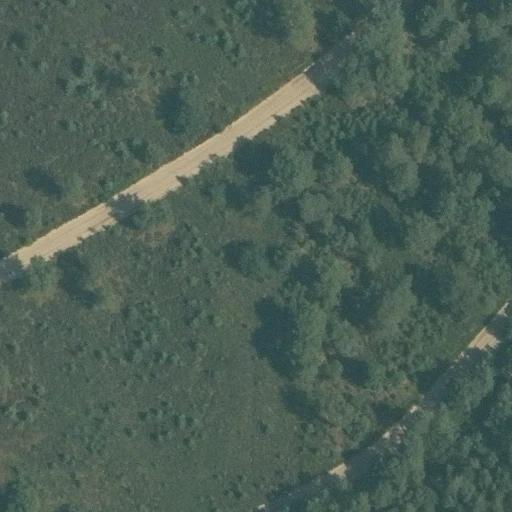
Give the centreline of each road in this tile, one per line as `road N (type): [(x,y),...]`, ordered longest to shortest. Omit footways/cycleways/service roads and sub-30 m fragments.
road 1 (track): [(399,0),(375,33),(225,150),(0,270)]
road 2 (track): [(511,321),(449,394),(326,490),(284,511)]
